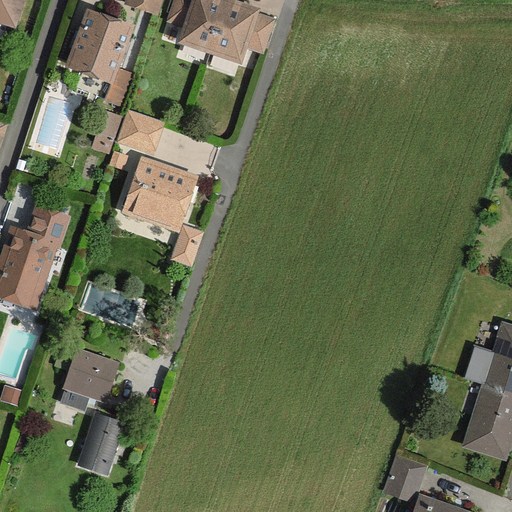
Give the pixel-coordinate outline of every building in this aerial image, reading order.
[(0,0),(0,19),(16,25),(24,0),(0,0)] [(126,0),(127,1),(161,14),(166,0),(126,0)] [(261,6),(241,0),(193,0),(181,38),(245,58),(261,6)] [(131,28),(81,11),(60,71),(110,88),(131,28)] [(120,138),(158,153),(171,120),(133,105),(120,138)] [(115,151),(126,113),(110,108),(99,146),(115,151)] [(0,114),(0,153),(4,154),(10,116),(0,114)] [(198,177),(139,156),(122,205),(181,225),(198,177)] [(11,231),(0,264),(0,296),(36,308),(66,218),(38,209),(29,236),(11,231)] [(186,222),(176,256),(198,263),(208,228),(186,222)] [(511,327),(499,323),(460,448),(504,462),(511,437),(511,327)] [(78,350),(65,387),(108,402),(121,365),(78,350)] [(93,412),(77,463),(110,473),(126,422),(93,412)] [(388,490),(416,501),(432,460),(405,449),(388,490)] [(474,511),(419,495),(413,511),(474,511)]
